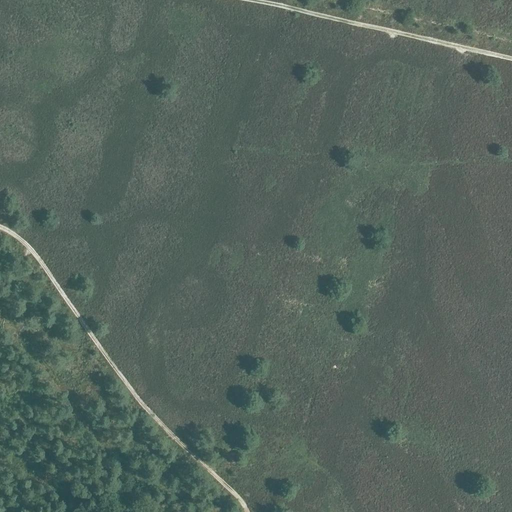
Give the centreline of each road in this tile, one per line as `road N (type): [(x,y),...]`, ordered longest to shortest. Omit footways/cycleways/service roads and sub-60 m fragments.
road 1 (track): [(0,225),(27,236),(145,406),(244,511)]
road 2 (track): [(511,59),(248,0)]
